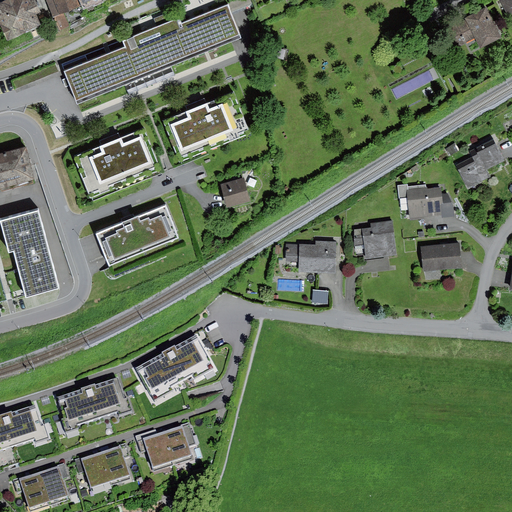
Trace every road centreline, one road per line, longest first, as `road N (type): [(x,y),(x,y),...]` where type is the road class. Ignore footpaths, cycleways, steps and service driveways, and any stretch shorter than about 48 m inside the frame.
road 1 (unclassified): [(0,476),(216,405),(248,310)]
road 2 (residential): [(479,331),(248,310)]
road 3 (residential): [(0,328),(83,295),(66,223)]
road 4 (residential): [(66,223),(199,172)]
road 5 (residential): [(66,223),(33,127),(21,118),(0,121)]
